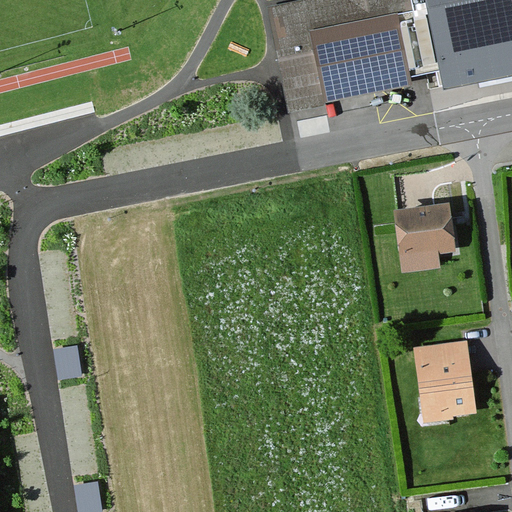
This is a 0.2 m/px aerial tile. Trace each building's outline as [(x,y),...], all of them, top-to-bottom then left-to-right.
[(511,0),(322,0),(276,9),(293,96),(441,67),(445,84),(495,74),(511,70),(511,0)] [(459,203),(400,207),(405,268),(445,265),(444,253),(462,252),(459,203)] [(473,340),(417,346),(425,418),(481,412),(473,340)] [(78,341),(56,344),(60,374),(82,371),(78,341)] [(101,478),(78,479),(79,508),(102,507),(101,478)]
